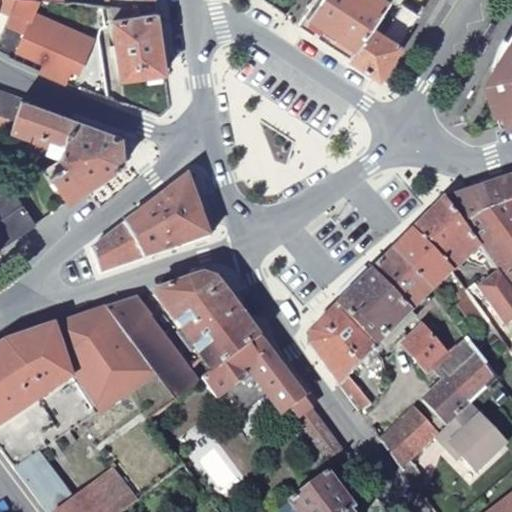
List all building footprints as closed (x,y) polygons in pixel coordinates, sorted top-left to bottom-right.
[(22,49),(50,60),(45,72),(67,80),(72,64),(76,55),(83,57),(92,34),(34,12),(37,0),(17,0),(10,23),(29,30),(22,49)] [(382,0),(314,0),(298,25),(347,56),(368,23),(382,0)] [(379,77),(419,14),(401,3),(382,32),(368,23),(347,56),(379,77)] [(113,26),(120,75),(168,68),(158,11),(110,5),(113,26)] [(511,32),(510,35),(511,36),(511,70),(500,75),(497,77),(494,82),(494,86),(496,90),(488,92),(495,114),(503,112),(507,125),(511,123),(511,32)] [(76,55),(72,64),(80,67),(83,57),(76,55)] [(22,99),(0,91),(0,122),(8,125),(13,113),(16,114),(22,99)] [(75,118),(22,99),(16,114),(11,128),(12,129),(27,134),(29,127),(36,130),(52,135),(67,141),(75,118)] [(123,134),(75,118),(67,141),(62,155),(63,158),(68,165),(59,171),(58,169),(51,174),(69,201),(84,190),(85,191),(126,163),(123,134)] [(29,127),(27,134),(34,137),(36,130),(29,127)] [(27,134),(12,129),(7,141),(21,147),(27,134)] [(36,130),(34,137),(29,149),(45,155),(47,150),(52,135),(36,130)] [(67,141),(52,135),(47,150),(62,155),(67,141)] [(59,171),(68,165),(63,158),(47,168),(51,174),(58,169),(59,171)] [(0,248),(1,250),(37,224),(0,170),(0,248)] [(101,274),(211,238),(189,176),(93,251),(101,274)] [(511,177),(446,199),(481,247),(503,277),(511,289),(511,177)] [(414,230),(453,274),(481,247),(446,199),(414,230)] [(392,254),(433,295),(453,274),(414,230),(392,254)] [(413,314),(433,295),(392,254),(381,265),(374,272),(350,296),(338,309),(311,336),(310,347),(364,419),(378,409),(352,376),(377,351),(413,314)] [(214,373),(260,340),(217,282),(203,277),(155,294),(183,332),(179,335),(193,354),(198,350),(214,373)] [(511,353),(511,289),(503,277),(473,300),(511,353)] [(176,402),(200,384),(189,369),(187,370),(135,300),(110,309),(155,372),(176,402)] [(97,412),(155,372),(110,309),(54,327),(71,375),(97,412)] [(447,428),(470,407),(499,382),(468,341),(451,356),(425,326),(401,347),(428,377),(436,369),(446,380),(423,401),(447,428)] [(40,451),(97,412),(71,375),(54,327),(5,344),(0,347),(0,450),(14,469),(40,451)] [(337,441),(260,340),(214,373),(203,382),(217,400),(254,372),(269,391),(286,414),(291,409),(323,451),(337,441)] [(269,391),(254,372),(217,400),(232,419),(269,391)] [(506,445),(470,407),(447,428),(438,436),(437,437),(448,449),(451,446),(476,473),(506,445)] [(401,468),(437,437),(438,436),(414,409),(380,441),(401,468)] [(337,441),(323,451),(336,469),(350,458),(337,441)] [(14,469),(46,511),(85,511),(74,497),(40,451),(14,469)] [(122,511),(137,501),(112,468),(74,497),(85,511),(122,511)] [(355,511),(357,511),(328,475),(289,504),(295,511),(355,511)] [(511,511),(511,494),(489,511),(511,511)]
